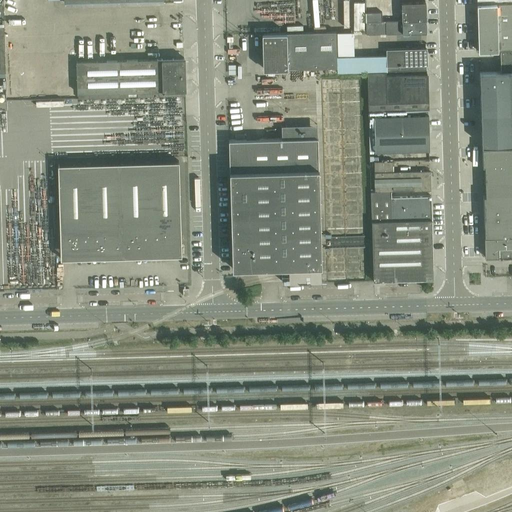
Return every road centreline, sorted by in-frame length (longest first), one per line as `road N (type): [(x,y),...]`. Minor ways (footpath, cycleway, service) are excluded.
road 1 (unclassified): [(213,312),(205,0)]
road 2 (unclassified): [(455,305),(447,0)]
road 3 (tertiary): [(213,312),(455,305)]
road 4 (tertiary): [(0,319),(213,312)]
road 5 (unknown): [(174,313),(172,268),(78,267),(70,274),(68,317)]
